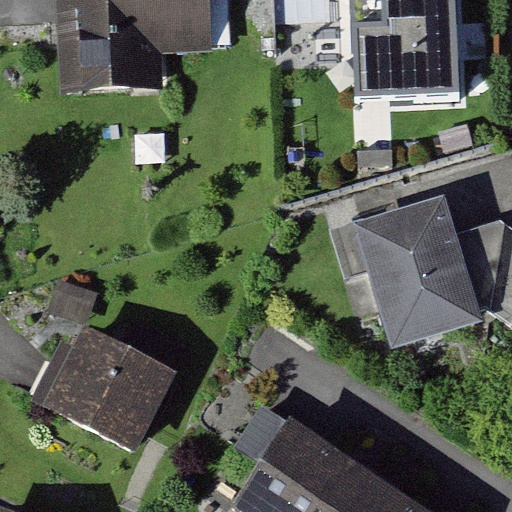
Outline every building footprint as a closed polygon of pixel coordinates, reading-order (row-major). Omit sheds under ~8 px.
[(208,0),(107,0),(109,56),(210,53),(208,0)] [(383,0),(386,39),(359,41),(363,113),(457,107),(450,0),(383,0)] [(440,206),(367,236),(412,345),(485,315),(440,206)] [(178,366),(97,336),(66,418),(148,448),(178,366)] [(421,511),(302,429),(251,501),(267,511),(421,511)]
